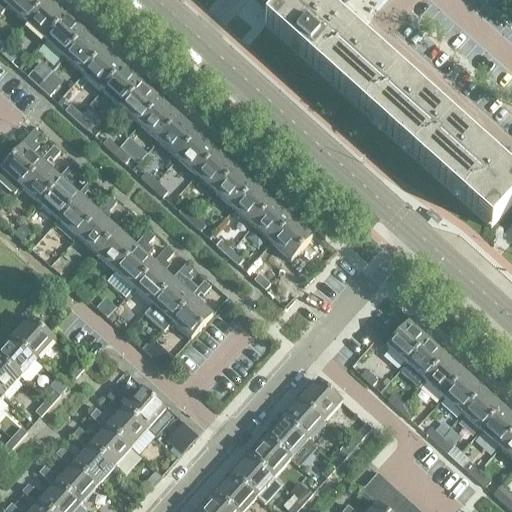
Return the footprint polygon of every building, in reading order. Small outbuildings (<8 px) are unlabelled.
[(15,0),(0,0),(0,2),(7,10),(15,0)] [(48,2),(46,0),(15,0),(7,10),(26,26),(48,2)] [(511,179),(311,0),(289,0),(264,28),(490,230),(511,205),(511,179)] [(67,19),(48,2),(26,26),(45,43),(67,19)] [(86,36),(67,19),(45,43),(64,60),(86,36)] [(105,52),(86,36),(64,60),(83,77),(105,52)] [(11,65),(11,64),(16,59),(6,49),(0,55),(11,65)] [(124,69),(105,52),(83,77),(102,94),(124,69)] [(142,86),(124,69),(102,94),(120,111),(142,86)] [(38,89),(43,83),(32,73),(27,79),(38,89)] [(49,99),(49,98),(54,93),(43,83),(38,89),(49,99)] [(161,103),(142,86),(120,111),(139,127),(161,103)] [(180,120),(161,103),(139,127),(158,144),(180,120)] [(76,122),(81,117),(70,107),(65,113),(76,122)] [(76,122),(87,132),(92,127),(81,117),(76,122)] [(199,137),(180,120),(158,144),(177,161),(199,137)] [(34,131),(29,137),(35,143),(41,137),(34,131)] [(218,154),(199,137),(177,161),(196,178),(218,154)] [(129,138),(120,149),(140,163),(148,152),(129,138)] [(113,156),(118,150),(108,141),(102,146),(113,156)] [(42,165),(23,147),(1,172),(20,189),(42,165)] [(53,148),(48,154),(54,160),(60,154),(53,148)] [(113,156),(124,166),(130,160),(118,150),(113,156)] [(236,170),(218,154),(196,178),(215,195),(236,170)] [(42,165),(20,189),(39,206),(61,182),(42,165)] [(72,165),(67,171),(73,177),(79,171),(72,165)] [(255,187),(236,170),(215,195),(233,212),(255,187)] [(151,190),(156,184),(145,174),(140,180),(151,190)] [(61,182),(39,206),(58,223),(80,199),(61,182)] [(91,182),(85,188),(92,194),(97,188),(91,182)] [(151,190),(162,200),(167,194),(156,184),(151,190)] [(274,204),(255,187),(233,212),(252,228),(274,204)] [(80,199),(58,223),(77,240),(99,216),(80,199)] [(109,199),(104,205),(111,211),(116,205),(109,199)] [(293,221),(274,204),(252,228),(271,245),(293,221)] [(189,224),(194,218),(183,208),(178,214),(189,224)] [(99,216),(77,240),(96,257),(118,232),(99,216)] [(128,216),(123,222),(129,227),(135,222),(128,216)] [(189,224),(200,234),(205,228),(194,218),(189,224)] [(313,239),(293,221),(271,245),(291,263),(310,242),(313,239)] [(118,232),(96,257),(115,274),(137,249),(118,232)] [(148,233),(143,239),(149,245),(154,239),(148,233)] [(226,257),(231,252),(221,242),(215,248),(226,257)] [(290,286),(321,252),(310,242),(291,263),(280,276),(290,286)] [(137,249),(115,274),(134,291),(156,266),(137,249)] [(166,250),(161,256),(168,262),(173,256),(166,250)] [(226,257),(237,268),(243,262),(231,252),(226,257)] [(156,266),(134,291),(153,308),(175,283),(156,266)] [(185,267),(180,273),(186,279),(192,273),(185,267)] [(70,285),(76,278),(72,274),(66,274),(62,279),(70,285)] [(259,276),(254,282),(265,292),(270,286),(259,276)] [(175,283),(153,308),(172,325),(194,300),(175,283)] [(204,283),(199,289),(205,295),(211,289),(204,283)] [(213,317),(194,300),(172,325),(191,342),(213,317)] [(142,319),(135,339),(151,344),(151,342),(159,345),(165,327),(142,319)] [(31,320),(13,340),(37,362),(55,342),(31,320)] [(428,342),(409,325),(387,349),(406,366),(428,342)] [(13,340),(0,354),(0,361),(20,380),(37,362),(13,340)] [(428,342),(406,366),(425,383),(447,359),(428,342)] [(447,359),(425,383),(444,400),(466,376),(447,359)] [(0,361),(0,395),(4,399),(20,380),(0,361)] [(75,381),(85,371),(79,365),(69,376),(75,381)] [(360,378),(372,388),(377,382),(366,372),(360,378)] [(466,376),(444,400),(463,417),(485,393),(466,376)] [(318,383),(300,402),(325,424),(342,404),(318,383)] [(141,391),(124,410),(148,432),(165,413),(141,391)] [(45,403),(51,408),(60,397),(54,392),(45,403)] [(106,400),(112,405),(118,399),(112,393),(106,400)] [(485,393),(463,417),(482,434),(503,410),(485,393)] [(399,412),(404,407),(393,396),(388,402),(399,412)] [(300,402),(283,421),(308,443),(325,424),(300,402)] [(35,414),(40,419),(51,408),(45,403),(35,414)] [(399,412),(410,422),(415,416),(404,407),(399,412)] [(148,432),(124,410),(107,429),(131,451),(148,432)] [(511,417),(503,410),(482,434),(501,451),(511,438),(511,417)] [(90,419),(96,424),(102,417),(96,412),(90,419)] [(283,421),(266,440),(291,462),(308,443),(283,421)] [(371,431),(365,426),(355,437),(361,442),(371,431)] [(131,451),(107,429),(90,448),(114,470),(131,451)] [(17,445),(27,435),(21,430),(11,440),(17,445)] [(436,446),(442,440),(430,430),(425,436),(436,446)] [(73,437),(79,443),(85,436),(79,431),(73,437)] [(511,438),(501,451),(511,461),(511,438)] [(17,445),(11,440),(1,452),(7,457),(17,445)] [(266,440),(250,459),(274,481),(291,462),(266,440)] [(436,446),(447,456),(452,450),(442,440),(436,446)] [(114,470),(90,448),(73,467),(97,489),(114,470)] [(55,457),(61,462),(67,456),(61,450),(55,457)] [(337,469),(347,458),(341,453),(331,464),(337,469)] [(250,459),(233,478),(257,500),(274,481),(250,459)] [(337,469),(331,464),(321,475),(327,480),(337,469)] [(474,480),(479,474),(468,464),(463,470),(474,480)] [(97,489),(73,467),(56,486),(80,507),(97,489)] [(39,476),(45,481),(51,474),(45,469),(39,476)] [(474,480),(485,490),(490,484),(479,474),(474,480)] [(363,493),(372,502),(387,484),(378,476),(363,493)] [(233,478),(216,497),(232,511),(246,511),(257,500),(233,478)] [(387,484),(372,502),(377,506),(381,510),(396,492),(387,484)] [(75,511),(80,507),(56,486),(39,505),(46,511),(75,511)] [(22,494),(28,500),(34,493),(28,488),(22,494)] [(303,507),(313,496),(307,491),(297,502),(303,507)] [(396,492),(381,510),(383,511),(394,511),(405,500),(396,492)] [(232,511),(216,497),(202,511),(232,511)] [(510,511),(511,511),(511,503),(506,498),(501,504),(510,511)] [(405,500),(394,511),(410,511),(414,508),(405,500)] [(298,511),(303,507),(297,502),(288,511),(298,511)]
